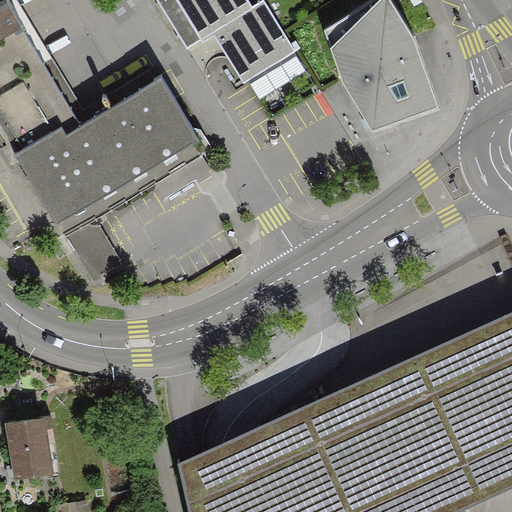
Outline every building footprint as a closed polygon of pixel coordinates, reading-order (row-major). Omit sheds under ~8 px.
[(0,0),(0,25),(13,17),(18,14),(8,0),(0,0)] [(150,0),(183,53),(215,34),(268,121),(320,89),(267,2),(252,11),(244,0),(150,0)] [(344,85),(373,138),(438,113),(409,24),(394,0),(364,0),(324,29),(344,85)] [(62,124),(75,115),(13,17),(0,25),(0,108),(18,137),(55,113),(62,124)] [(4,145),(62,237),(206,147),(155,66),(75,115),(62,124),(55,113),(18,137),(4,145)] [(72,238),(92,279),(122,265),(103,224),(72,238)] [(456,511),(453,506),(511,479),(511,304),(237,428),(177,455),(190,511),(456,511)] [(46,409),(6,414),(14,472),(54,466),(46,409)]
